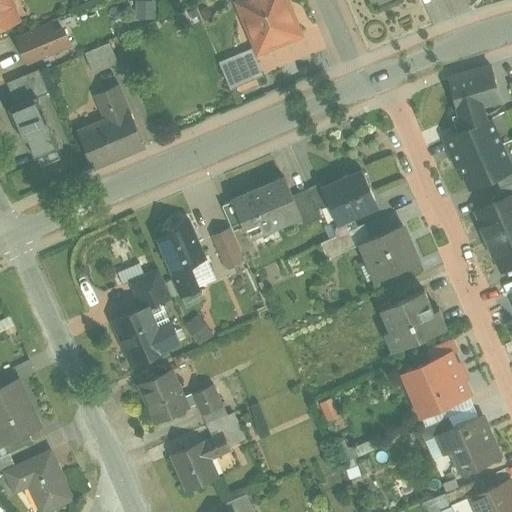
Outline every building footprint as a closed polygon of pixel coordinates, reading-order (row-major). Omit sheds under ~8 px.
[(0,0),(0,32),(6,30),(8,25),(18,20),(9,0),(0,0)] [(286,0),(244,0),(242,8),(260,51),(301,34),(286,0)] [(52,21),(18,35),(23,46),(56,32),(52,21)] [(56,32),(23,46),(29,61),(69,44),(63,29),(56,32)] [(111,44),(88,53),(94,69),(117,60),(111,44)] [(254,47),(220,62),(232,89),(265,75),(254,47)] [(503,101),(493,66),(450,78),(465,129),(488,119),(484,106),(503,101)] [(35,70),(5,81),(13,103),(0,108),(19,160),(57,146),(38,96),(44,94),(35,70)] [(120,85),(97,94),(108,120),(131,110),(130,109),(120,85)] [(108,120),(80,132),(95,168),(146,146),(131,109),(130,109),(131,110),(108,120)] [(465,129),(446,138),(458,165),(461,164),(472,188),(497,177),(511,170),(511,165),(491,118),(465,129)] [(379,205),(364,170),(324,187),(331,204),(338,222),(339,223),(354,216),(379,205)] [(511,170),(497,177),(501,188),(511,183),(511,170)] [(287,178),(236,200),(247,227),(252,237),(302,215),(303,215),(294,195),(287,178)] [(324,187),(322,183),(309,188),(318,210),(331,204),(324,187)] [(511,183),(501,188),(497,190),(501,201),(511,196),(511,183)] [(318,210),(309,188),(294,195),(303,215),(302,215),(306,226),(322,219),(318,210)] [(511,196),(501,201),(478,211),(485,226),(483,227),(489,241),(511,231),(511,196)] [(236,200),(224,205),(236,232),(247,227),(236,200)] [(354,216),(339,223),(338,222),(333,225),(338,236),(351,231),(358,227),(354,216)] [(190,220),(158,234),(174,270),(172,271),(182,295),(200,287),(190,264),(207,257),(190,220)] [(404,224),(362,243),(371,262),(375,260),(382,276),(377,278),(378,280),(419,261),(411,243),(409,244),(402,228),(405,227),(404,224)] [(245,259),(231,228),(214,236),(228,267),(245,259)] [(338,236),(322,243),(329,259),(358,246),(351,231),(338,236)] [(511,231),(489,241),(495,255),(497,255),(504,270),(511,266),(511,231)] [(160,270),(132,282),(143,308),(150,306),(161,301),(162,302),(172,298),(160,270)] [(426,291),(382,310),(399,349),(448,328),(440,309),(435,311),(426,291)] [(162,302),(161,301),(150,306),(159,327),(171,322),(162,302)] [(143,308),(114,321),(122,338),(123,337),(135,363),(133,364),(133,365),(169,349),(168,347),(181,341),(172,321),(171,322),(159,327),(150,306),(143,308)] [(454,339),(428,350),(433,361),(451,353),(452,354),(459,350),(454,339)] [(433,361),(406,373),(423,412),(421,413),(422,415),(470,394),(452,354),(451,353),(433,361)] [(171,370),(141,383),(158,421),(198,403),(193,393),(183,397),(171,370)] [(20,381),(0,389),(0,432),(4,441),(0,443),(0,444),(29,431),(41,426),(20,381)] [(207,387),(193,393),(198,403),(203,415),(223,405),(218,394),(212,396),(207,387)] [(223,405),(203,415),(208,426),(227,418),(228,417),(223,405)] [(247,439),(236,414),(228,417),(227,418),(232,429),(225,433),(231,446),(247,439)] [(454,427),(438,434),(438,435),(447,454),(456,451),(465,472),(463,473),(464,474),(501,458),(482,415),(454,427)] [(454,427),(450,416),(420,429),(425,441),(438,435),(438,434),(454,427)] [(227,418),(208,426),(213,438),(225,433),(232,429),(227,418)] [(29,431),(3,443),(8,454),(11,453),(34,442),(29,431)] [(204,441),(172,455),(188,490),(219,477),(211,459),(232,449),(231,446),(225,433),(213,438),(204,442),(204,441)] [(74,498),(52,451),(18,466),(8,472),(16,490),(31,484),(44,511),(74,498)] [(8,454),(0,457),(0,475),(8,472),(8,471),(18,466),(11,453),(8,454)] [(485,491),(470,497),(471,498),(476,511),(511,511),(511,487),(509,482),(511,481),(511,479),(485,491)] [(480,480),(458,489),(445,495),(451,507),(463,502),(463,501),(471,498),(470,497),(485,491),(480,480)] [(254,511),(247,494),(227,503),(230,511),(234,511),(235,511),(234,511),(254,511)] [(442,494),(425,500),(429,511),(446,505),(442,494)]
